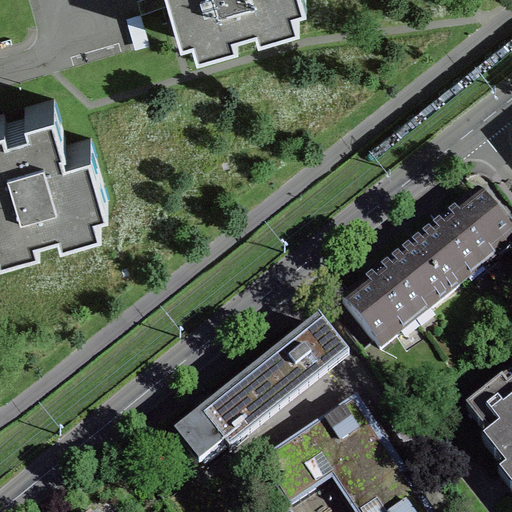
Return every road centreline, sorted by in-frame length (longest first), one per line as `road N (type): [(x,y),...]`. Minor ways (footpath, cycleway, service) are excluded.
road 1 (secondary): [(0,508),(481,122)]
road 2 (residential): [(0,70),(92,42),(78,0)]
